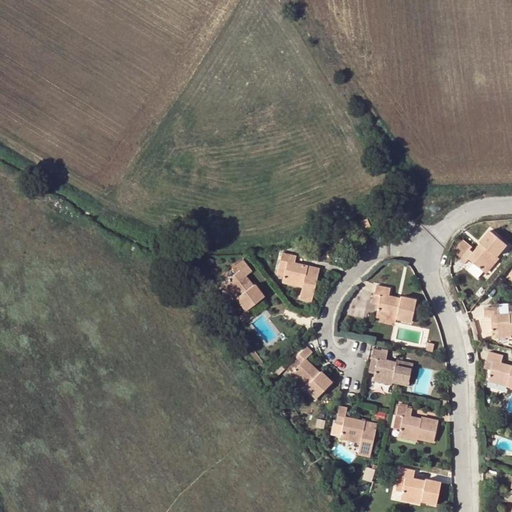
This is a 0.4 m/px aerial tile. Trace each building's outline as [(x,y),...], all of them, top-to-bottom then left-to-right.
[(366,220),(360,222),(363,230),(369,227),(366,220)] [(467,259),(482,272),(495,256),(505,245),(489,230),(480,241),(481,244),(473,252),(467,248),(457,258),(463,264),(467,259)] [(283,252),(280,261),(287,263),(284,275),(282,282),(301,287),(299,298),(312,301),(319,268),(307,266),(294,262),(296,255),(283,252)] [(309,258),(296,255),(294,262),(307,266),(309,258)] [(495,256),(482,272),(485,274),(498,258),(495,256)] [(239,270),(224,282),(236,298),(246,310),(264,297),(254,285),(252,286),(244,276),(252,271),(243,259),(235,265),(239,270)] [(287,263),(280,261),(277,273),(284,275),(287,263)] [(236,298),(224,282),(221,284),(233,300),(236,298)] [(379,295),(376,314),(395,318),(410,321),(415,300),(400,296),(400,299),(388,296),(389,288),(375,285),(373,294),(379,295)] [(491,316),(491,335),(510,334),(511,333),(511,312),(509,313),(509,315),(498,316),(498,307),(483,308),(484,317),(491,316)] [(247,309),(246,310),(237,316),(243,325),(253,316),(247,309)] [(296,357),(297,359),(301,363),(292,372),(291,373),(305,387),(316,397),(331,382),(321,371),(319,373),(305,359),(312,352),(306,346),(296,357)] [(372,349),(370,357),(377,359),(375,374),(374,377),(392,381),(408,385),(412,365),(396,361),(395,363),(385,360),(387,350),(382,349),(381,351),(372,349)] [(493,362),(488,380),(507,386),(511,387),(511,365),(511,367),(500,363),(502,356),(489,352),(486,360),(493,362)] [(377,359),(370,357),(367,372),(375,374),(377,359)] [(301,363),(297,359),(288,368),(292,372),(301,363)] [(493,362),(486,360),(484,368),(491,370),(493,362)] [(302,389),(305,387),(291,373),(288,375),(302,389)] [(381,390),(383,383),(369,379),(368,386),(381,390)] [(507,386),(488,380),(487,384),(506,389),(507,386)] [(398,434),(417,438),(433,442),(438,421),(421,417),(421,419),(409,417),(411,408),(405,408),(406,405),(399,404),(399,406),(397,405),(395,414),(402,415),(399,429),(398,434)] [(344,421),(340,436),(340,438),(360,442),(357,454),(369,457),(376,424),(344,416),(346,407),(340,406),(336,420),(344,421)] [(402,415),(395,414),(392,428),(399,429),(402,415)] [(333,434),(340,436),(344,421),(336,420),(333,434)] [(400,467),(398,476),(404,477),(402,492),(401,497),(420,501),(436,504),(440,483),(424,479),(424,481),(413,478),(414,470),(400,467)] [(404,477),(398,476),(395,490),(402,492),(404,477)]
